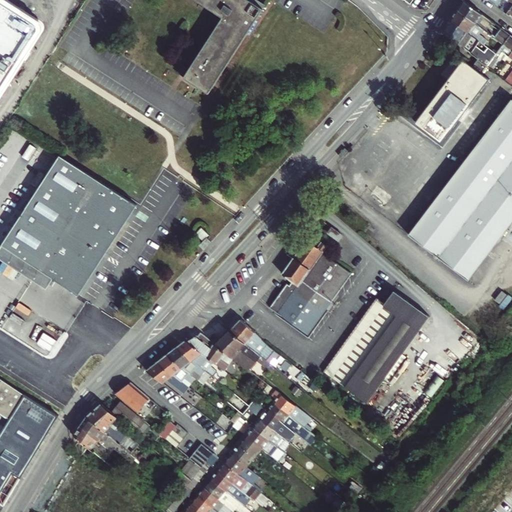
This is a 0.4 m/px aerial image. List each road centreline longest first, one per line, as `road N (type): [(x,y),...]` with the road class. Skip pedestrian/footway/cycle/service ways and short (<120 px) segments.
road 1 (tertiary): [(123,361),(170,326),(337,146),(423,36)]
road 2 (tertiary): [(423,36),(123,361)]
road 3 (tertiary): [(15,511),(80,404),(123,361)]
road 4 (residential): [(123,361),(226,448)]
